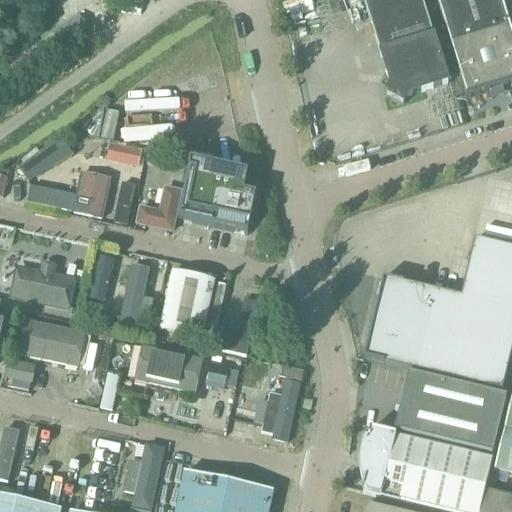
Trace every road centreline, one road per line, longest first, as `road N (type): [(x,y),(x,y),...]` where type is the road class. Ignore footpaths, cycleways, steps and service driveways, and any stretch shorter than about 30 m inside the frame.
road 1 (unclassified): [(325,471),(0,402)]
road 2 (unclassified): [(311,274),(287,277),(0,214)]
road 3 (unclassified): [(0,130),(186,0)]
road 4 (unclassified): [(511,137),(295,206)]
road 5 (unclassified): [(295,206),(249,0)]
road 6 (unclassified): [(325,471),(338,390),(311,274)]
